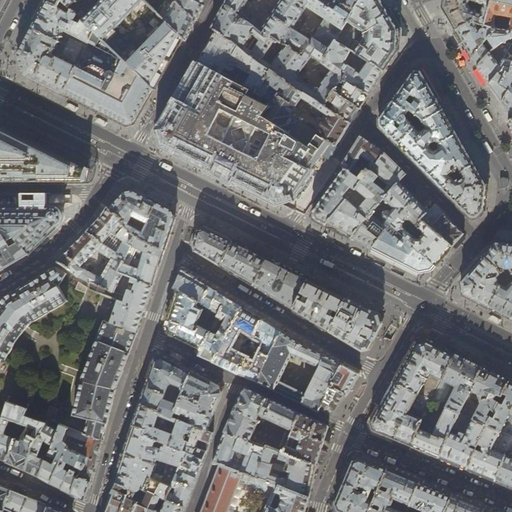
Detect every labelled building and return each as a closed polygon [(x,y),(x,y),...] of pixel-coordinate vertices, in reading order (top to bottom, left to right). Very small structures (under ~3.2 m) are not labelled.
[(31,28),(58,41),(61,43),(83,54),(89,43),(94,32),(77,15),(61,0),(58,7),(45,2),(36,19),(34,22),(31,28)] [(46,0),(45,2),(58,7),(61,0),(77,15),(90,0),(46,0)] [(94,32),(100,38),(143,0),(90,0),(77,15),(94,32)] [(190,30),(195,21),(173,0),(167,0),(167,2),(157,13),(164,20),(182,39),(185,41),(190,30)] [(203,6),(202,5),(192,0),(173,0),(195,21),(198,14),(203,6)] [(225,0),(211,28),(213,29),(215,30),(224,36),(224,37),(259,63),(275,38),(302,56),(305,51),(311,54),(311,56),(321,62),(335,41),(342,30),(324,19),(310,41),(292,29),(305,7),(305,6),(309,0),(225,0)] [(342,30),(354,9),(339,0),(309,0),(305,6),(305,7),(324,19),(342,30)] [(392,58),(397,51),(398,30),(385,8),(380,0),(360,0),(354,9),(342,30),(335,41),(350,51),(369,62),(382,70),(392,58)] [(339,0),(354,9),(360,0),(339,0)] [(446,14),(456,30),(473,21),(478,3),(477,2),(477,0),(444,0),(443,8),(444,10),(446,14)] [(477,0),(477,2),(478,3),(473,21),(473,22),(484,26),(485,26),(491,0),(477,0)] [(511,0),(491,0),(485,26),(495,29),(482,44),(489,52),(503,42),(511,45),(511,0)] [(182,39),(164,20),(125,61),(154,89),(169,62),(182,40),(182,39)] [(471,57),(472,59),(482,44),(495,29),(485,26),(484,26),(473,22),(473,21),(456,30),(461,40),(466,48),(465,49),(465,51),(468,57),(470,58),(471,57)] [(34,80),(62,95),(78,64),(83,54),(61,43),(56,53),(54,56),(52,55),(58,41),(31,28),(25,41),(17,56),(22,75),(34,80)] [(206,47),(197,62),(256,93),(270,70),(259,63),(224,37),(224,36),(215,30),(206,47)] [(144,108),(154,89),(125,61),(100,38),(94,32),(89,43),(99,49),(95,57),(92,55),(89,60),(88,60),(84,61),(82,63),(80,65),(78,64),(62,95),(78,103),(110,119),(126,127),(134,124),(144,108)] [(259,63),(270,70),(323,106),(333,92),(343,78),(368,94),(375,82),(382,70),(369,62),(359,74),(343,63),(350,51),(335,41),(321,62),(331,69),(320,86),(313,88),(300,80),(298,74),(311,56),(311,54),(305,51),(302,56),(275,38),(259,63)] [(481,73),(490,85),(503,71),(507,73),(510,74),(511,67),(511,62),(504,60),(511,45),(503,42),(489,52),(477,67),(481,73)] [(474,63),(477,67),(489,52),(482,44),(472,59),(471,60),(474,63)] [(320,158),(331,143),(317,134),(308,146),(289,134),(289,133),(263,116),(272,102),(256,93),(197,62),(186,83),(183,88),(163,124),(159,130),(164,146),(184,155),(217,172),(263,195),(276,202),(293,197),(320,158)] [(503,104),(511,115),(511,67),(510,74),(507,73),(501,86),(508,91),(502,102),(503,104)] [(342,136),(350,123),(323,106),(270,70),(256,93),(272,102),(263,116),(289,133),(289,134),(308,146),(317,134),(331,143),(333,145),(336,147),(342,136)] [(385,132),(397,145),(418,124),(417,123),(416,123),(414,124),(412,121),(410,122),(406,119),(406,117),(405,116),(409,110),(420,117),(422,121),(421,121),(421,123),(443,110),(435,96),(421,71),(413,70),(395,96),(378,119),(379,127),(385,132)] [(492,88),(502,102),(508,91),(501,86),(507,73),(503,71),(490,85),(492,88)] [(343,78),(333,92),(359,109),(364,101),(368,94),(343,78)] [(163,124),(183,88),(177,84),(156,120),(163,124)] [(333,92),(323,106),(350,123),(355,116),(359,109),(333,92)] [(418,124),(397,145),(405,152),(427,175),(441,189),(457,174),(475,164),(457,134),(443,110),(421,123),(418,124)] [(86,181),(87,181),(87,180),(88,177),(89,170),(90,168),(70,158),(46,146),(26,137),(6,126),(0,123),(0,181),(28,181),(61,181),(86,181)] [(338,232),(351,239),(397,183),(398,182),(405,174),(393,163),(374,145),(360,136),(350,151),(341,166),(343,168),(328,190),(311,213),(313,219),(316,221),(338,232)] [(475,164),(457,174),(441,189),(452,200),(470,218),(477,218),(480,214),(484,210),(487,185),(483,179),(482,176),(475,164)] [(362,244),(372,249),(391,224),(398,216),(408,225),(414,230),(415,231),(423,221),(421,219),(428,212),(419,202),(405,188),(398,182),(397,183),(351,239),(362,244)] [(120,197),(110,209),(124,220),(122,224),(136,236),(164,250),(170,231),(175,217),(172,210),(148,199),(132,191),(125,192),(120,197)] [(0,270),(20,259),(29,254),(61,223),(62,221),(63,218),(63,214),(61,210),(54,206),(50,206),(22,206),(0,205),(0,270)] [(458,240),(463,234),(451,221),(438,208),(435,205),(428,212),(421,219),(423,221),(452,247),(458,240)] [(82,279),(92,284),(91,289),(115,299),(115,298),(117,293),(126,296),(128,289),(130,280),(131,276),(120,272),(132,246),(129,244),(136,236),(122,224),(124,220),(110,209),(109,208),(107,207),(98,220),(78,240),(57,261),(60,263),(82,279)] [(444,256),(452,247),(423,221),(415,231),(414,230),(413,232),(420,239),(419,239),(416,239),(405,228),(408,225),(398,216),(391,224),(398,230),(406,238),(407,239),(406,240),(435,266),(444,256)] [(432,271),(435,266),(406,240),(407,239),(406,238),(403,242),(394,234),(398,230),(391,224),(372,249),(386,256),(408,267),(419,273),(432,271)] [(204,256),(220,266),(233,241),(217,233),(204,227),(198,229),(195,237),(193,244),(196,251),(204,256)] [(120,272),(131,276),(153,285),(158,266),(159,266),(164,250),(136,236),(129,244),(132,246),(120,272)] [(235,275),(253,286),(267,258),(249,249),(233,241),(220,266),(235,275)] [(490,249),(483,256),(501,272),(504,269),(506,270),(507,270),(509,269),(511,273),(511,272),(511,243),(496,242),(490,249)] [(485,306),(488,308),(500,285),(497,283),(497,280),(496,277),(501,272),(483,256),(469,272),(460,282),(463,295),(485,306)] [(270,296),(293,309),(308,278),(285,267),(267,258),(253,286),(270,296)] [(56,268),(55,268),(38,277),(11,293),(4,298),(0,303),(0,359),(4,362),(16,342),(23,332),(28,327),(29,324),(66,303),(58,288),(66,274),(56,268)] [(175,287),(178,289),(189,295),(189,296),(203,304),(209,287),(197,279),(183,271),(175,287)] [(122,371),(129,353),(98,340),(105,322),(136,334),(138,332),(145,309),(153,285),(131,276),(130,280),(136,283),(134,291),(128,289),(126,296),(117,293),(115,298),(119,299),(111,322),(103,320),(84,372),(83,374),(73,414),(86,418),(82,433),(103,440),(110,412),(116,387),(122,371)] [(308,319),(329,331),(346,297),(325,287),(308,278),(293,309),(308,319)] [(84,292),(87,288),(73,279),(70,283),(76,286),(75,289),(83,294),(84,292)] [(491,309),(511,319),(511,282),(506,287),(500,285),(488,308),(491,309)] [(185,340),(202,349),(210,330),(217,316),(227,298),(218,292),(209,287),(203,304),(189,296),(189,295),(178,289),(171,311),(166,326),(169,332),(185,340)] [(362,350),(369,348),(382,326),(378,313),(361,305),(346,297),(329,331),(345,341),(362,350)] [(205,358),(213,362),(225,337),(242,308),(233,302),(227,298),(217,316),(225,322),(218,334),(210,330),(202,349),(199,355),(205,358)] [(242,308),(225,337),(213,362),(233,371),(238,373),(257,382),(270,356),(281,332),(272,326),(261,320),(257,317),(242,308)] [(489,320),(490,320),(492,321),(494,322),(496,324),(497,324),(498,324),(499,324),(500,323),(502,321),(502,320),(500,320),(497,318),(495,316),(493,316),(492,316),(489,319),(489,320)] [(129,353),(134,342),(136,334),(105,322),(98,340),(129,353)] [(274,390),(285,395),(294,399),(308,406),(318,411),(320,408),(326,396),(324,395),(330,386),(343,363),(304,346),(281,332),(270,356),(257,382),(265,386),(274,390)] [(406,359),(393,382),(432,400),(455,352),(438,344),(427,338),(415,342),(406,359)] [(468,359),(455,352),(432,400),(459,413),(473,385),(467,383),(468,380),(470,380),(472,379),(476,380),(483,366),(468,359)] [(147,383),(140,403),(172,417),(178,404),(164,398),(168,388),(182,393),(191,371),(173,362),(162,357),(155,360),(147,383)] [(0,424),(7,404),(27,410),(32,398),(30,396),(27,393),(26,390),(29,382),(32,378),(34,377),(40,378),(4,362),(0,359),(0,424)] [(349,367),(343,363),(330,386),(344,394),(346,395),(351,388),(359,373),(349,367)] [(495,372),(483,366),(476,380),(473,385),(459,413),(487,425),(510,380),(496,373),(495,372)] [(178,404),(172,417),(178,419),(183,407),(212,417),(217,405),(222,393),(218,385),(206,379),(191,371),(182,393),(178,404)] [(511,380),(510,380),(487,425),(511,436),(511,380)] [(387,436),(411,446),(423,419),(432,400),(393,382),(381,404),(370,423),(373,430),(387,436)] [(326,396),(320,408),(324,410),(328,412),(335,410),(339,403),(344,394),(330,386),(324,395),(326,396)] [(241,396),(237,404),(266,417),(288,429),(284,437),(286,438),(286,440),(288,441),(300,412),(271,399),(247,387),(244,387),(241,396)] [(451,462),(467,469),(478,442),(487,425),(459,413),(432,400),(423,419),(411,446),(424,451),(451,462)] [(190,442),(195,426),(178,419),(172,417),(140,403),(137,413),(133,425),(145,428),(143,434),(184,451),(187,440),(190,442)] [(0,458),(7,462),(15,439),(4,435),(4,432),(8,420),(34,430),(31,437),(36,440),(45,424),(45,423),(38,421),(24,416),(27,410),(8,404),(0,425),(0,458)] [(266,417),(237,404),(231,417),(225,430),(226,431),(258,445),(261,439),(252,434),(257,422),(259,423),(259,422),(263,424),(266,417)] [(40,415),(38,421),(45,423),(46,419),(54,422),(58,409),(48,405),(45,416),(40,415)] [(183,407),(178,419),(195,426),(207,431),(210,422),(212,417),(183,407)] [(288,441),(284,453),(316,464),(324,441),(328,427),(328,426),(328,425),(314,419),(300,412),(288,441)] [(63,490),(72,494),(79,478),(81,473),(76,471),(74,475),(70,473),(71,470),(73,464),(62,458),(61,459),(48,454),(52,445),(51,444),(57,429),(45,424),(36,440),(31,437),(28,436),(26,440),(27,444),(25,446),(21,444),(25,434),(18,430),(15,439),(7,462),(17,466),(31,473),(44,480),(56,486),(63,490)] [(60,424),(57,429),(51,444),(52,445),(48,454),(61,459),(62,458),(73,464),(71,470),(76,471),(81,473),(79,478),(92,481),(96,465),(103,440),(82,433),(60,424)] [(119,467),(114,482),(131,489),(142,495),(150,478),(161,482),(172,486),(167,498),(185,507),(186,507),(189,498),(194,484),(199,473),(201,465),(183,458),(186,452),(184,451),(143,434),(145,428),(133,425),(128,440),(119,467)] [(479,474),(494,480),(506,454),(511,441),(511,436),(487,425),(478,442),(467,469),(479,474)] [(201,465),(206,453),(213,433),(207,431),(195,426),(190,442),(187,440),(184,451),(186,452),(183,458),(201,465)] [(265,448),(258,445),(226,431),(219,447),(214,460),(214,461),(256,478),(256,474),(259,468),(258,467),(260,461),(265,448)] [(511,441),(506,454),(494,480),(511,487),(511,441)] [(265,448),(260,461),(313,480),(315,471),(316,464),(284,453),(266,445),(265,448)] [(338,511),(368,511),(374,501),(368,499),(368,496),(367,494),(357,490),(359,486),(368,489),(370,490),(371,489),(373,487),(378,490),(379,488),(380,484),(387,469),(370,461),(359,457),(353,460),(351,464),(337,497),(334,504),(337,511),(338,511)] [(267,511),(279,485),(256,478),(214,461),(214,460),(213,460),(212,464),(215,465),(220,465),(212,486),(202,511),(226,511),(239,480),(272,494),(263,511),(267,511)] [(256,474),(256,478),(279,485),(283,486),(309,497),(311,488),(313,480),(260,461),(258,467),(259,468),(256,474)] [(407,511),(409,509),(420,482),(402,474),(387,469),(380,484),(388,487),(386,491),(379,488),(378,490),(374,501),(368,511),(407,511)] [(84,500),(85,499),(90,487),(92,481),(79,478),(72,494),(78,497),(84,500)] [(147,511),(161,482),(150,478),(142,495),(131,489),(120,511),(147,511)] [(109,511),(120,511),(131,489),(114,482),(107,500),(105,508),(106,510),(109,511)] [(172,486),(161,482),(147,511),(182,511),(185,507),(167,498),(172,486)] [(435,488),(420,482),(409,509),(415,511),(444,511),(452,495),(435,488)] [(0,511),(3,511),(5,509),(13,511),(21,511),(27,496),(7,488),(0,485),(0,511)] [(304,511),(309,497),(283,486),(279,485),(267,511),(304,511)] [(466,501),(452,495),(444,511),(482,511),(484,509),(466,501)] [(66,511),(56,508),(27,496),(21,511),(66,511)]
